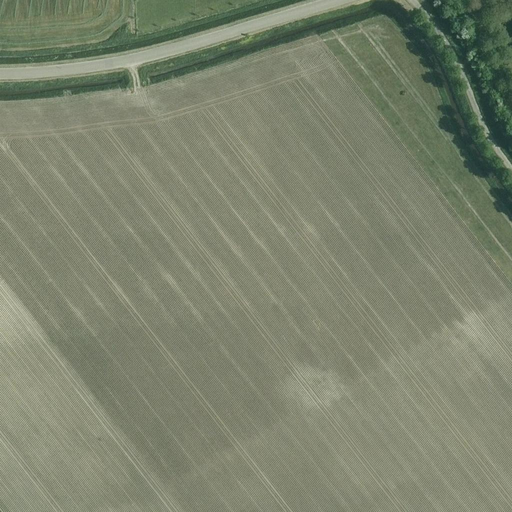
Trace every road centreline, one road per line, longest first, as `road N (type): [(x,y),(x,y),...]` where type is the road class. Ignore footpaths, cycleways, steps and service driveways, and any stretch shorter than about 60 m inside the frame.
road 1 (unclassified): [(0,76),(163,52),(340,0)]
road 2 (unclassified): [(511,169),(453,54),(413,0)]
